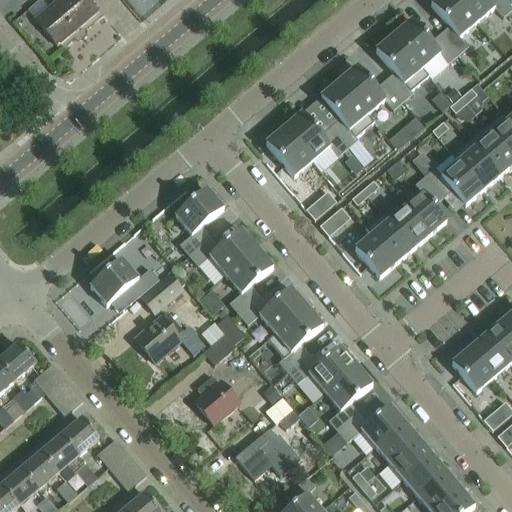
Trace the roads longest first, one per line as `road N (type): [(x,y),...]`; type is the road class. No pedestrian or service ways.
road 1 (residential): [(198,511),(18,301)]
road 2 (residential): [(381,348),(208,138)]
road 3 (residential): [(18,301),(208,138)]
road 4 (residential): [(208,138),(375,0)]
road 5 (residential): [(511,501),(381,348)]
road 6 (unclassified): [(67,124),(215,0)]
road 7 (residential): [(381,348),(491,260)]
